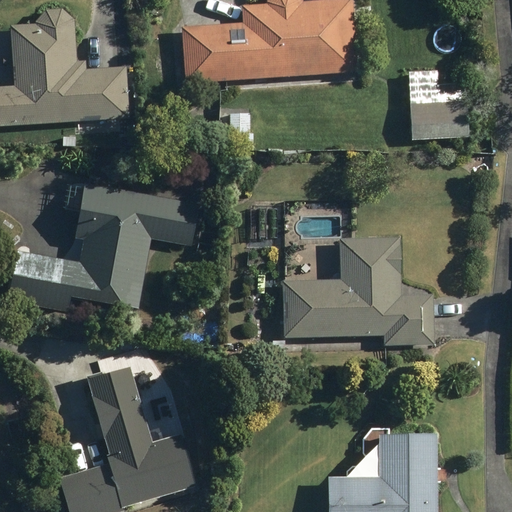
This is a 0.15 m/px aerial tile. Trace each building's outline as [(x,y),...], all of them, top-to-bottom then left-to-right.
[(264,0),(265,3),(240,4),(241,23),(181,27),(185,82),(357,72),(352,0),(309,0),(301,0),(264,0)] [(34,21),(34,24),(9,25),(13,85),(0,86),(0,125),(128,117),(125,66),(84,69),(84,60),(74,60),(72,20),(59,9),(44,9),(34,21)] [(249,114),(221,114),(221,148),(256,148),(256,133),(249,133),(249,114)] [(82,182),(73,235),(82,237),(78,262),(14,251),(5,301),(66,312),(69,296),(137,308),(150,238),(189,245),(197,203),(82,182)] [(339,279),(281,280),(282,337),(383,335),(383,345),(432,344),(431,294),(399,295),(397,237),(338,238),(339,279)] [(283,340),(271,340),(272,351),(284,351),(283,340)] [(151,442),(128,366),(86,379),(108,454),(105,455),(108,465),(58,480),(67,511),(120,511),(122,511),(121,508),(194,486),(178,434),(151,442)] [(378,476),(327,477),(327,511),(436,511),(436,433),(377,433),(378,476)]
